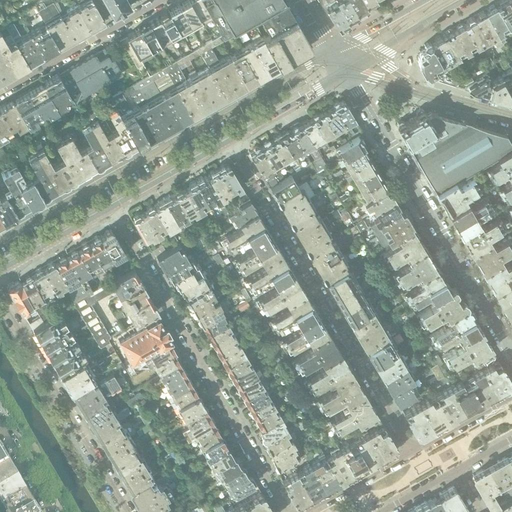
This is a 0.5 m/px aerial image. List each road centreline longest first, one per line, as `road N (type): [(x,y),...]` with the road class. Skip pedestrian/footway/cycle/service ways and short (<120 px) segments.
road 1 (tertiary): [(330,46),(0,233)]
road 2 (residential): [(412,452),(228,142)]
road 3 (residential): [(111,209),(283,511)]
road 4 (residential): [(348,73),(511,352)]
road 5 (residential): [(126,511),(0,302)]
road 6 (residential): [(166,0),(0,94)]
road 7 (tertiary): [(228,142),(348,73)]
road 8 (tertiary): [(111,209),(228,142)]
road 9 (tertiary): [(0,271),(111,209)]
road 10 (residential): [(412,452),(305,511)]
